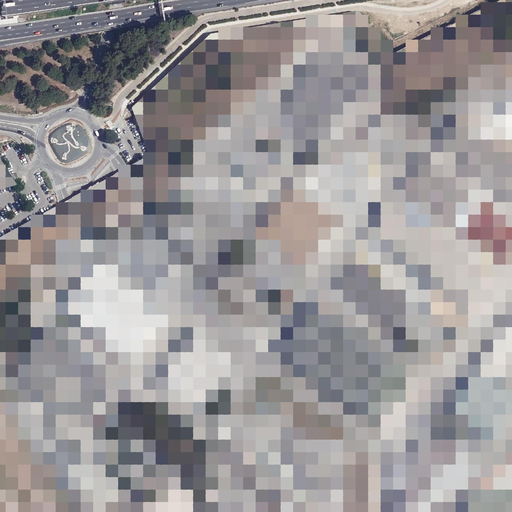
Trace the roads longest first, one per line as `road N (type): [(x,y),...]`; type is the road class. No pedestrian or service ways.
road 1 (residential): [(430,116),(299,286)]
road 2 (residential): [(254,351),(201,427),(258,511)]
road 3 (unclassified): [(299,286),(442,385)]
road 4 (motorway): [(53,27),(215,0)]
road 5 (tertiary): [(59,168),(62,199),(82,236),(152,261)]
road 6 (tertiary): [(370,437),(254,351)]
road 7 (tertiary): [(152,261),(140,204),(112,156),(97,150)]
